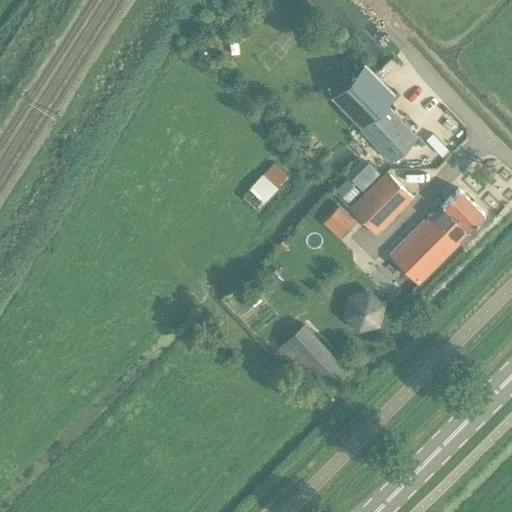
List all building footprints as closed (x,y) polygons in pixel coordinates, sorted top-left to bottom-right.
[(416,136),(386,105),(396,95),(366,62),(330,96),(390,160),(416,136)] [(287,176),(273,162),(262,174),(261,174),(240,196),(257,211),(277,191),(277,188),(276,187),(287,176)] [(349,208),(372,231),(409,194),(386,171),(349,208)] [(459,242),(457,240),(484,213),(458,187),(431,215),(430,213),(388,254),(418,284),(459,242)] [(344,315),(358,329),(377,324),(382,304),(368,290),(349,296),(344,315)] [(319,390),(345,365),(303,322),(278,346),(319,390)]
